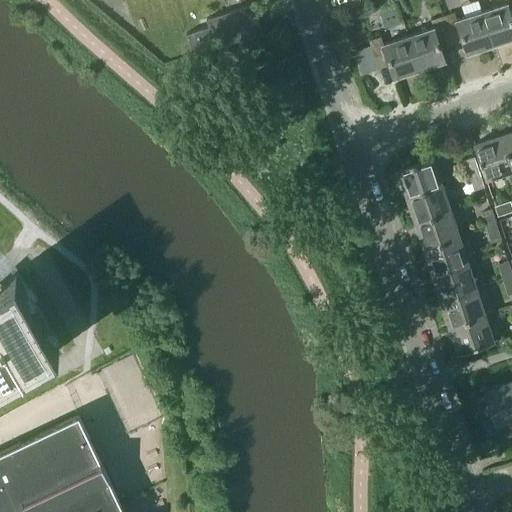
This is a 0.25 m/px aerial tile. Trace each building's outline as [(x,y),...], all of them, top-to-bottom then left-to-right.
[(511,0),(505,0),(507,3),(482,12),(493,46),(511,39),(511,0)] [(346,8),(351,24),(368,18),(363,2),(346,8)] [(253,3),(206,18),(209,26),(186,33),(193,55),(262,32),(253,3)] [(455,11),(442,15),(451,44),(463,40),(467,54),(493,46),(482,12),(457,19),(455,11)] [(433,27),(408,35),(419,70),(445,62),(440,47),(451,44),(442,15),(431,19),(433,27)] [(419,70),(408,35),(383,44),(380,36),(369,39),(371,45),(378,68),(389,64),(394,78),(419,70)] [(359,74),(378,68),(371,45),(352,51),(359,74)] [(511,130),(501,134),(511,168),(511,130)] [(485,177),(511,168),(501,134),(474,143),(485,177)] [(465,159),(469,174),(478,171),(480,170),(475,156),(465,159)] [(398,168),(407,196),(441,185),(432,157),(398,168)] [(480,170),(478,171),(469,174),(474,190),(485,186),(480,170)] [(450,211),(441,185),(407,196),(416,222),(450,211)] [(499,215),(511,210),(511,203),(510,199),(495,205),(499,215)] [(492,207),(490,208),(481,211),(486,227),(497,223),(492,207)] [(458,237),(450,211),(416,222),(424,248),(458,237)] [(497,223),(486,227),(491,243),(502,239),(497,223)] [(467,263),(458,237),(424,248),(433,274),(467,263)] [(511,269),(509,261),(507,261),(499,264),(504,279),(511,276),(511,269)] [(475,288),(467,263),(433,274),(441,299),(475,288)] [(0,380),(60,348),(17,270),(0,284),(0,380)] [(441,299),(450,325),(484,314),(475,288),(441,299)] [(492,341),(484,314),(450,325),(459,352),(492,341)] [(496,425),(511,419),(511,385),(511,382),(484,390),(486,395),(474,399),(486,436),(499,432),(496,425)] [(124,511),(78,414),(0,451),(0,511),(124,511)]
